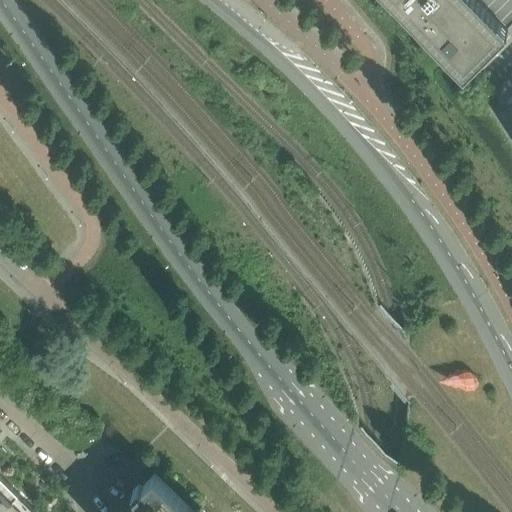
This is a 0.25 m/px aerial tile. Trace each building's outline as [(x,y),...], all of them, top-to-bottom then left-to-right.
[(511,24),(511,0),(395,0),(466,70),(511,24)] [(0,201),(0,216),(1,218),(9,210),(0,201)] [(202,511),(198,508),(195,511),(175,493),(158,476),(155,472),(135,492),(139,496),(144,501),(133,511),(202,511)] [(0,511),(19,493),(1,475),(0,475),(0,511)] [(19,493),(0,511),(36,511),(37,511),(19,493)]
